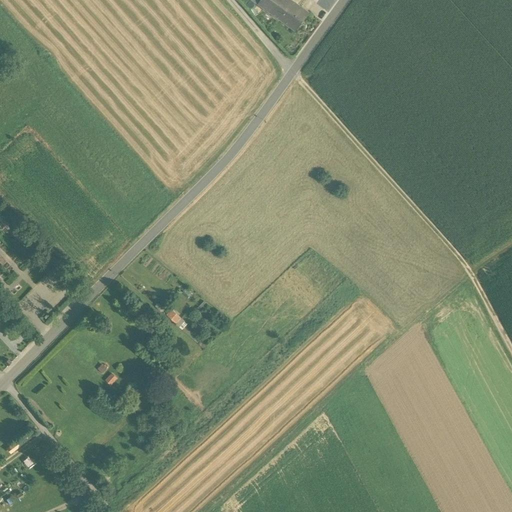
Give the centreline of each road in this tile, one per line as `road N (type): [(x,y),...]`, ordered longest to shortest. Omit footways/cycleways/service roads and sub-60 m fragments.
road 1 (unclassified): [(5,384),(236,149),(345,0)]
road 2 (track): [(228,0),(473,280),(511,351)]
road 3 (track): [(217,511),(462,289),(511,254)]
road 4 (track): [(111,511),(0,378)]
